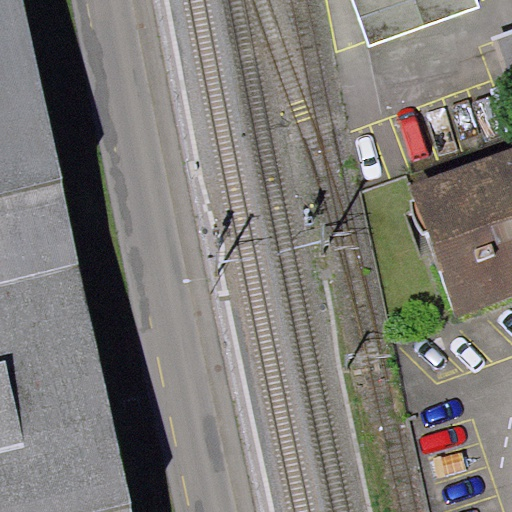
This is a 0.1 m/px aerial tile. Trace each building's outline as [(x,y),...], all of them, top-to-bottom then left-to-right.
[(0,0),(0,355),(84,335),(21,0),(0,0)] [(352,0),(369,45),(481,6),(478,0),(352,0)] [(511,43),(491,51),(511,109),(511,43)] [(511,166),(511,167),(511,169),(409,207),(457,339),(511,318),(511,166)] [(0,511),(121,511),(84,335),(0,355),(0,511)]
